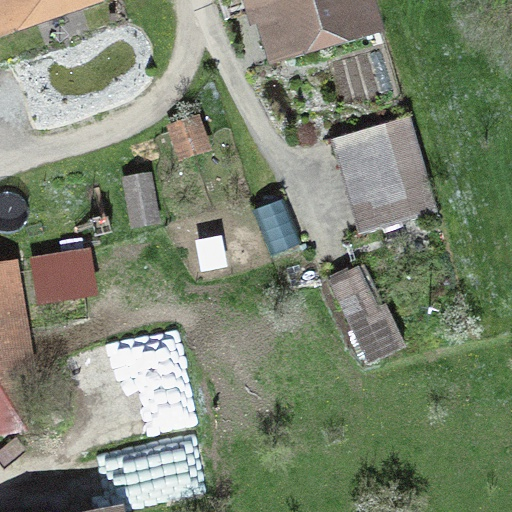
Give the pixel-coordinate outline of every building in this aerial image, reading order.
[(0,0),(0,10),(29,0),(0,0)] [(362,21),(355,0),(224,0),(229,15),(268,4),(280,45),(362,21)] [(367,233),(435,213),(407,117),(339,138),(367,233)] [(86,254),(36,261),(42,300),(91,293),(86,254)] [(13,265),(0,266),(0,419),(21,416),(15,374),(31,371),(13,265)] [(363,266),(330,281),(368,362),(403,345),(363,266)] [(195,424),(205,422),(181,323),(59,352),(79,435),(137,421),(150,477),(204,465),(195,424)] [(82,511),(80,469),(0,474),(0,511),(82,511)]
